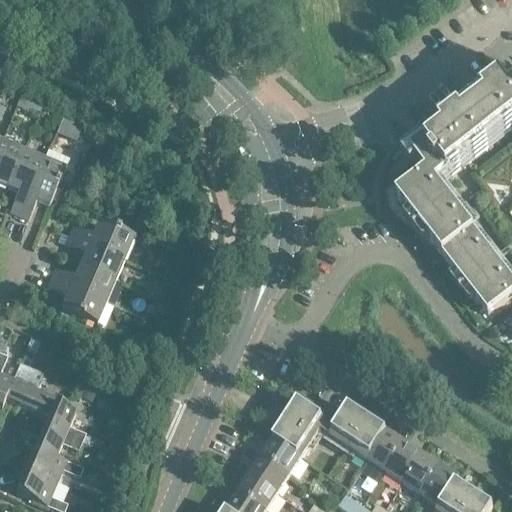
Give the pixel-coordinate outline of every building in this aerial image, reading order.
[(511,86),(507,81),(410,156),(426,176),(396,199),(488,318),(511,299),(511,283),(441,192),(439,193),(435,187),(511,127),(511,86)] [(0,187),(6,190),(21,155),(0,145),(0,187)] [(511,149),(472,180),(484,196),(473,205),(511,255),(511,149)] [(18,196),(10,215),(18,219),(42,164),(21,155),(6,190),(18,196)] [(49,209),(64,173),(42,164),(18,219),(28,223),(36,203),(49,209)] [(92,240),(72,231),(68,240),(124,264),(133,242),(97,227),(92,240)] [(64,249),(84,258),(79,270),(115,285),(124,264),(68,240),(64,249)] [(74,282),(54,273),(50,282),(105,306),(115,285),(79,270),(74,282)] [(61,313),(96,328),(105,306),(50,282),(46,291),(66,300),(61,313)] [(34,358),(39,346),(30,342),(25,354),(34,358)] [(5,404),(4,403),(13,383),(0,377),(0,376),(7,360),(0,357),(0,413),(1,414),(5,404)] [(4,403),(5,404),(48,422),(57,402),(36,393),(42,378),(19,368),(13,383),(4,403)] [(84,391),(80,399),(91,404),(95,395),(84,391)] [(330,417),(323,412),(301,398),(296,406),(325,425),(330,417)] [(75,417),(67,413),(70,407),(57,402),(48,422),(45,430),(82,446),(85,438),(69,431),(75,417)] [(296,406),(286,423),(275,439),(304,457),(325,425),(296,406)] [(385,434),(348,410),(329,439),(366,463),(385,434)] [(35,452),(56,461),(62,448),(78,455),(82,446),(45,430),(39,444),(29,440),(25,448),(35,453),(35,452)] [(366,463),(384,475),(403,446),(385,434),(366,463)] [(275,439),(262,459),(290,477),(304,457),(275,439)] [(403,446),(384,475),(403,487),(421,458),(403,446)] [(56,461),(35,452),(35,453),(26,474),(56,487),(62,474),(79,481),(82,472),(56,461)] [(421,499),(440,470),(421,458),(403,487),(421,499)] [(290,477),(262,459),(249,479),(277,498),(290,477)] [(439,511),(446,501),(455,486),(456,487),(459,482),(440,470),(421,499),(439,511)] [(50,501),(56,487),(26,474),(16,497),(51,511),(65,511),(67,508),(50,501)] [(64,477),(56,499),(68,504),(77,481),(64,477)] [(236,499),(255,511),(267,511),(277,498),(249,479),(236,499)] [(446,501),(439,511),(438,511),(492,511),(493,511),(456,487),(455,486),(446,501)] [(227,511),(255,511),(236,499),(227,511)] [(340,511),(351,511),(355,506),(345,500),(338,511),(340,511)]
